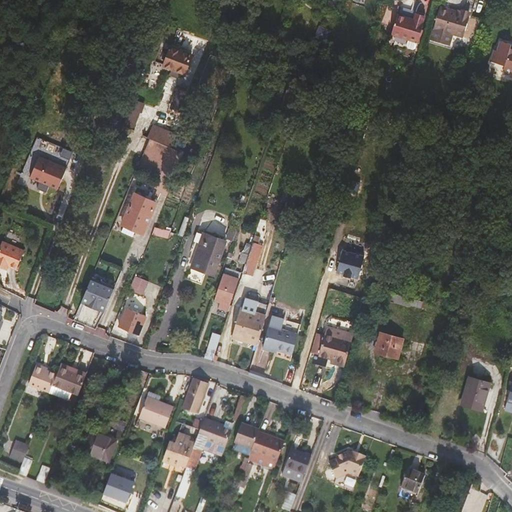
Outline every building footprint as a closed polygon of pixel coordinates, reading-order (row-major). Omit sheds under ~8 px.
[(473,40),(480,18),(464,13),(468,0),(469,0),(468,0),(442,0),(443,0),(442,0),(430,39),(449,45),(452,34),(473,41),(473,40)] [(342,19),(328,14),(324,23),(340,28),(342,19)] [(418,42),(424,23),(423,23),(424,18),(416,15),(414,20),(397,15),(391,34),(408,39),(406,46),(408,49),(413,50),(416,49),(418,42)] [(511,76),(511,48),(509,48),(511,44),(500,40),(497,50),(494,49),(490,61),(503,65),(502,68),(511,71),(510,76),(511,76)] [(185,74),(192,55),(171,47),(164,66),(185,74)] [(184,113),(191,93),(177,88),(171,108),(184,113)] [(302,92),(287,88),(283,99),(298,104),(302,92)] [(133,130),(143,103),(132,99),(122,126),(133,130)] [(171,148),(176,136),(152,126),(147,138),(149,139),(171,148)] [(64,148),(41,138),(36,152),(59,161),(64,148)] [(66,170),(39,158),(30,179),(57,191),(66,170)] [(143,233),(156,203),(135,194),(122,224),(143,233)] [(230,227),(225,238),(232,241),(236,229),(230,227)] [(214,276),(227,241),(203,232),(190,268),(214,276)] [(253,242),(246,264),(256,267),(263,246),(253,242)] [(24,252),(2,243),(0,247),(0,266),(4,268),(5,266),(8,267),(16,270),(24,252)] [(248,254),(251,244),(247,243),(243,252),(248,254)] [(228,311),(241,273),(235,271),(236,268),(232,266),(231,270),(226,268),(214,301),(220,303),(218,308),(228,311)] [(143,296),(148,282),(136,277),(130,290),(143,296)] [(91,278),(81,303),(92,308),(103,283),(91,278)] [(322,279),(319,289),(325,291),(328,281),(322,279)] [(114,287),(103,283),(92,308),(104,313),(114,287)] [(390,299),(393,287),(382,283),(378,295),(390,299)] [(424,296),(424,295),(393,286),(393,287),(390,299),(421,308),(421,307),(424,296)] [(144,317),(150,304),(127,294),(117,319),(122,321),(120,327),(140,336),(148,319),(144,317)] [(430,309),(432,298),(424,296),(421,307),(430,309)] [(266,316),(269,306),(243,298),(240,308),(266,316)] [(258,342),(266,316),(240,308),(232,338),(242,341),(243,338),(258,342)] [(277,350),(292,355),(301,325),(272,317),(263,349),(274,352),(274,350),(277,350)] [(224,334),(232,336),(236,322),(228,319),(224,334)] [(327,325),(325,334),(324,335),(319,355),(319,356),(331,359),(336,361),(335,364),(344,367),(351,342),(354,333),(327,325)] [(213,360),(221,335),(213,332),(205,358),(213,360)] [(311,352),(319,355),(324,335),(316,332),(311,352)] [(398,359),(403,339),(381,332),(375,352),(398,359)] [(86,376),(71,370),(72,367),(61,363),(57,374),(53,385),(63,389),(79,395),(86,376)] [(53,385),(57,374),(43,369),(44,367),(37,364),(29,384),(50,392),(53,385)] [(144,386),(148,373),(139,370),(135,383),(144,386)] [(201,405),(209,383),(205,381),(194,377),(185,401),(197,406),(201,405)] [(482,410),(490,383),(470,377),(462,405),(482,410)] [(63,389),(53,385),(50,393),(60,397),(63,389)] [(166,428),(174,406),(158,400),(157,403),(146,399),(139,417),(166,428)] [(124,421),(111,416),(107,424),(121,429),(124,421)] [(226,446),(232,430),(220,426),(221,424),(205,418),(203,421),(200,430),(195,443),(194,445),(203,449),(223,455),(226,446)] [(203,421),(195,419),(192,427),(200,430),(203,421)] [(259,432),(260,429),(242,422),(234,442),(238,443),(235,449),(250,455),(253,448),(259,432)] [(108,461),(116,440),(92,431),(84,452),(108,461)] [(186,466),(194,445),(195,443),(189,441),(191,437),(179,432),(175,443),(169,441),(162,460),(180,466),(180,465),(186,467),(186,466)] [(277,462),(285,441),(259,432),(253,448),(250,455),(257,458),(255,462),(274,469),(277,462)] [(76,448),(79,439),(64,434),(61,442),(76,448)] [(25,457),(30,445),(16,440),(10,457),(23,462),(25,457)] [(203,449),(194,445),(186,466),(187,467),(176,495),(185,498),(195,470),(203,449)] [(305,473),(312,456),(301,452),(300,454),(291,451),(286,466),(287,466),(294,469),(304,473),(305,473)] [(338,479),(350,473),(359,476),(361,470),(367,456),(358,453),(358,455),(349,451),(336,458),(337,459),(330,463),(338,479)] [(23,462),(18,474),(26,478),(33,460),(25,457),(23,462)] [(43,465),(36,482),(44,485),(51,468),(43,465)] [(294,469),(287,466),(284,475),(300,481),(304,473),(294,469)] [(418,494),(425,475),(409,469),(401,488),(418,494)] [(467,487),(471,474),(462,471),(457,483),(467,487)] [(134,482),(111,473),(103,494),(110,496),(112,495),(118,498),(119,500),(126,503),(134,482)]
